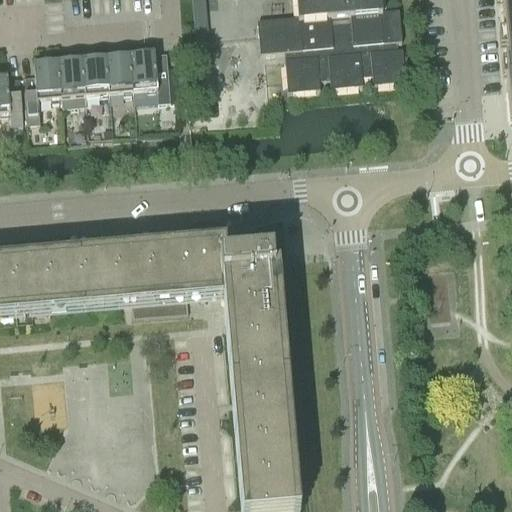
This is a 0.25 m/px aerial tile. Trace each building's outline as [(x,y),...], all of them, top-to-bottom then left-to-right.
[(190,0),(195,47),(209,46),(204,0),(190,0)] [(284,66),(287,99),(321,96),(320,87),(329,86),(330,95),(363,92),(362,83),(371,82),(372,91),(406,88),(403,55),(397,56),(397,48),(402,48),(399,16),(382,18),(380,0),(294,0),(297,23),(256,26),(259,60),(290,58),(291,65),(284,66)] [(511,0),(499,0),(505,54),(506,70),(504,71),(509,129),(510,129),(511,128),(511,0)] [(144,61),(131,62),(134,98),(156,96),(157,109),(169,108),(166,60),(156,61),(156,53),(143,54),(144,61)] [(107,64),(110,101),(123,99),(124,102),(132,101),(131,99),(134,98),(131,62),(130,55),(119,56),(120,63),(107,64)] [(96,65),(84,66),(87,103),(99,101),(99,104),(107,103),(107,101),(110,101),(107,64),(107,57),(96,58),(96,65)] [(59,68),(63,115),(86,113),(84,103),(87,103),(84,66),(83,59),(72,60),(72,67),(59,68)] [(23,84),(25,107),(27,130),(40,129),(38,107),(51,105),(52,108),(59,108),(59,105),(60,105),(61,115),(63,115),(59,68),(59,61),(48,62),(48,69),(34,70),(35,83),(23,84)] [(0,123),(8,123),(8,121),(9,121),(10,132),(23,130),(19,84),(9,85),(8,78),(0,78),(0,123)] [(0,318),(49,314),(130,307),(185,302),(220,300),(220,296),(220,292),(227,292),(230,336),(237,408),(237,412),(245,511),(292,511),(272,274),(287,276),(283,230),(228,244),(231,271),(228,271),(218,272),(216,254),(187,256),(70,266),(29,270),(29,264),(16,265),(17,270),(0,271),(0,318)] [(187,320),(185,302),(130,307),(131,325),(187,320)]
